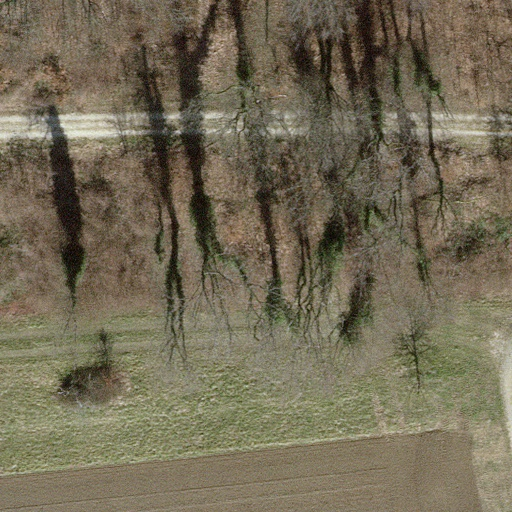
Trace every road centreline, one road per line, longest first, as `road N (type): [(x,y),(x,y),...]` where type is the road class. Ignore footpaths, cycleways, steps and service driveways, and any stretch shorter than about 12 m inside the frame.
road 1 (track): [(0,334),(511,299)]
road 2 (track): [(511,130),(0,137)]
